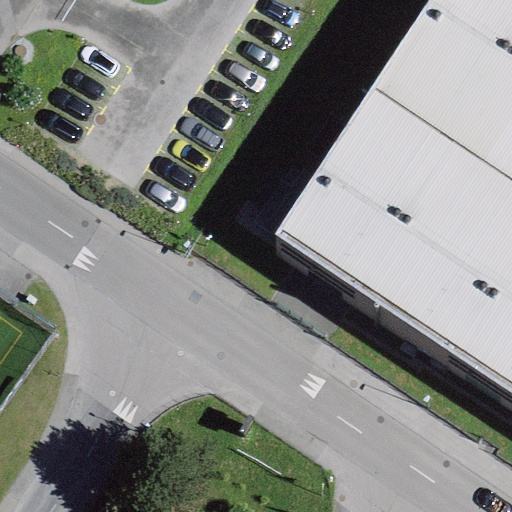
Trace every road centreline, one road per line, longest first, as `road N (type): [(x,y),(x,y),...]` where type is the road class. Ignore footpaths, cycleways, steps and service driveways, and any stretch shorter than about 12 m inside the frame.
road 1 (tertiary): [(464,511),(168,314)]
road 2 (residential): [(168,314),(33,511)]
road 3 (tertiary): [(168,314),(0,196)]
